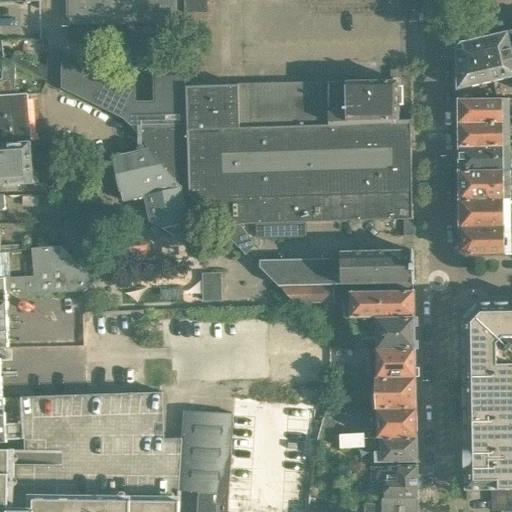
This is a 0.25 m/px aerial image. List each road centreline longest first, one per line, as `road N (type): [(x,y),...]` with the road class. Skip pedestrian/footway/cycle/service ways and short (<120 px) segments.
road 1 (residential): [(436,282),(436,26)]
road 2 (residential): [(441,511),(436,282)]
